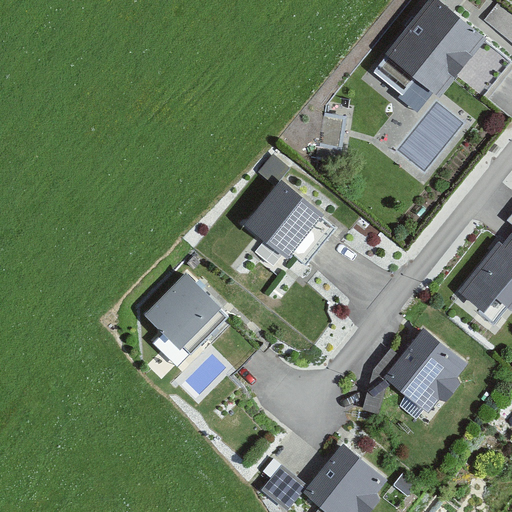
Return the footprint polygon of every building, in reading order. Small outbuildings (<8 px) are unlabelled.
[(487,43),(433,0),(374,74),(402,97),(414,82),(439,102),(487,43)] [(287,172),(272,160),(258,177),(273,189),(287,172)] [(324,218),(279,184),(246,227),(291,261),(324,218)] [(511,239),(504,250),(499,245),(460,295),(487,316),(498,302),(511,313),(511,239)] [(224,314),(186,277),(144,320),(165,340),(168,336),(185,353),(224,314)] [(379,417),(383,393),(390,385),(403,396),(408,399),(400,409),(416,422),(425,411),(429,415),(440,400),(446,405),(462,385),(456,381),(468,367),(424,331),(401,359),(390,350),(371,373),(364,414),(379,417)] [(386,483),(344,447),(304,495),(322,509),(319,511),(373,511),(382,502),(375,496),(386,483)] [(303,489),(272,462),(260,474),(269,483),(262,491),(283,510),(303,489)]
